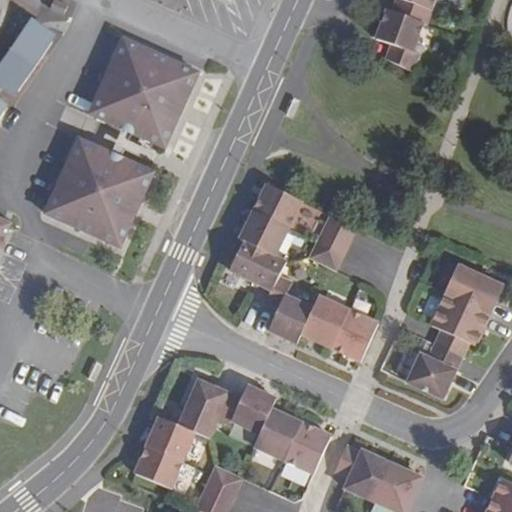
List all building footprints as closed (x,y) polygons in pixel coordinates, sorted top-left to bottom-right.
[(423,24),(425,25),(434,0),(393,0),(396,1),(392,14),(423,24)] [(66,8),(53,2),(49,12),(62,17),(66,8)] [(392,14),(385,12),(375,42),(391,47),(386,61),(413,70),(421,47),(415,45),(423,24),(392,14)] [(28,28),(0,68),(0,81),(18,94),(52,45),(28,28)] [(193,74),(121,42),(88,116),(160,148),(193,74)] [(149,172),(77,140),(44,215),(116,247),(149,172)] [(255,214),(290,231),(304,204),(269,186),(255,214)] [(244,242),(277,259),(290,231),(255,214),(242,241),(244,242)] [(350,243),(356,229),(332,218),(326,232),(350,243)] [(0,252),(12,226),(0,220),(0,252)] [(344,257),(350,243),(326,232),(319,245),(344,257)] [(274,288),(287,264),(277,259),(244,242),(229,274),(272,292),(274,288)] [(337,271),(344,257),(319,245),(312,259),(337,271)] [(446,295),(491,315),(504,287),(459,267),(446,295)] [(302,336),(314,310),(286,298),(288,294),(274,288),(272,292),(267,304),(280,309),(269,332),(298,345),(302,336)] [(436,345),(463,358),(469,344),(476,347),(491,315),(446,295),(432,327),(443,332),(436,345)] [(302,336),(332,349),(350,311),(320,298),(314,310),(302,336)] [(362,363),(378,324),(350,311),(332,349),(362,363)] [(444,400),(463,358),(436,345),(430,359),(421,355),(408,384),(444,400)] [(198,435),(210,440),(218,421),(229,395),(201,383),(181,428),(198,435)] [(234,423),(262,435),(273,409),(277,401),(249,388),(243,401),(229,395),(218,421),(232,427),(234,423)] [(303,423),(273,409),(262,435),(256,447),(286,461),(303,423)] [(161,420),(149,449),(183,468),(198,435),(181,428),(161,420)] [(333,437),(303,423),(286,461),(315,475),(333,437)] [(346,490),(376,504),(393,465),(364,452),(363,455),(349,448),(337,474),(351,480),(346,490)] [(183,468),(149,449),(138,476),(174,491),(183,468)] [(376,504),(394,511),(407,511),(423,479),(393,465),(376,504)] [(237,495),(243,481),(218,470),(212,484),(237,495)] [(511,511),(511,486),(502,482),(488,511),(511,511)] [(237,495),(212,484),(206,497),(231,509),(237,495)] [(199,511),(229,511),(231,509),(206,497),(199,511)]
